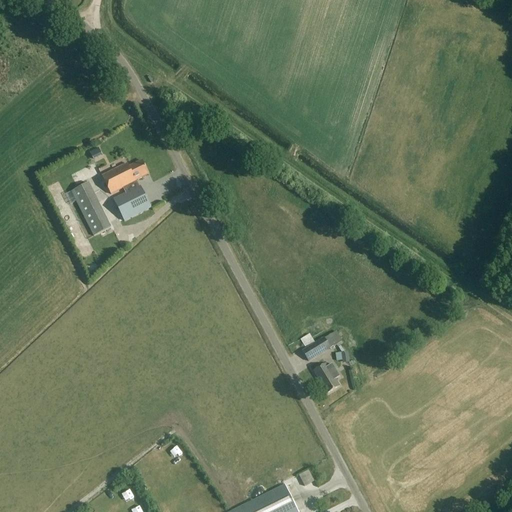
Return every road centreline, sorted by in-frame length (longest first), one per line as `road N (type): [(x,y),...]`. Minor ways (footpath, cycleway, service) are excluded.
road 1 (unclassified): [(365,511),(126,66),(47,0)]
road 2 (track): [(96,0),(87,27),(132,45),(281,160),(511,319)]
